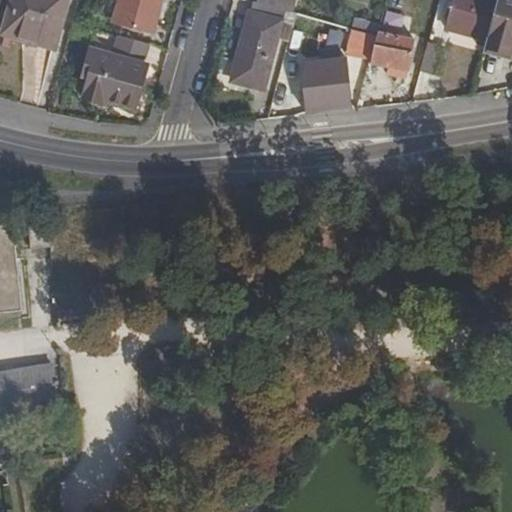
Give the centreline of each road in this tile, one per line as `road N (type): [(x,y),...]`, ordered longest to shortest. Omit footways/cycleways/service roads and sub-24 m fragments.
road 1 (track): [(0,352),(103,339),(511,334)]
road 2 (secondary): [(511,121),(175,163)]
road 3 (secondary): [(175,163),(0,140)]
road 4 (residential): [(214,0),(175,163)]
road 5 (track): [(93,496),(103,339)]
